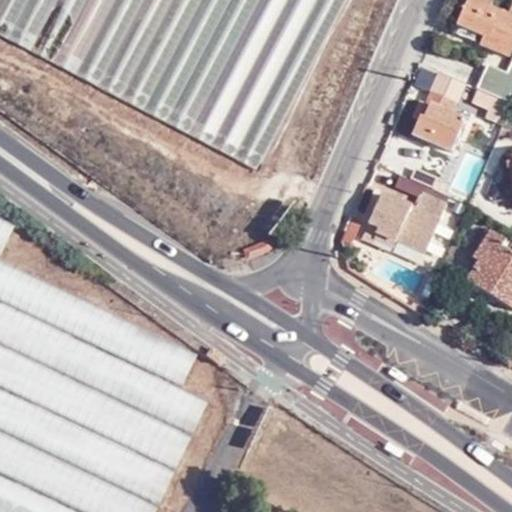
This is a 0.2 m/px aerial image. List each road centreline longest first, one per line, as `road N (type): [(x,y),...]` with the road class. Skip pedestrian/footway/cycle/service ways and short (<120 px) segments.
road 1 (primary): [(171,289),(511,511)]
road 2 (residential): [(417,0),(303,265)]
road 3 (unclassified): [(303,265),(511,400)]
road 4 (primary): [(203,276),(0,142)]
road 5 (primary): [(511,477),(311,341)]
road 6 (primary): [(0,163),(171,289)]
road 7 (unclassified): [(171,289),(191,286),(300,351),(311,341)]
road 8 (primary): [(311,341),(203,276)]
